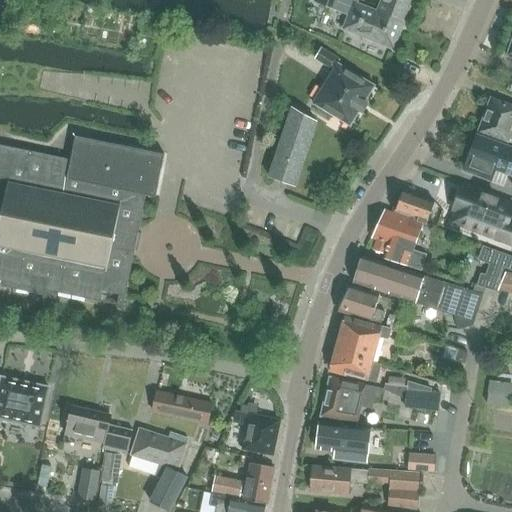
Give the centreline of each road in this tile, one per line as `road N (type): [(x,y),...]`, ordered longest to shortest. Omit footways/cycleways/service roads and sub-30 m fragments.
road 1 (residential): [(299,383),(348,240),(441,105),(483,0)]
road 2 (residential): [(299,383),(137,351),(0,338)]
road 3 (residential): [(447,503),(471,364)]
road 4 (residential): [(279,511),(299,383)]
